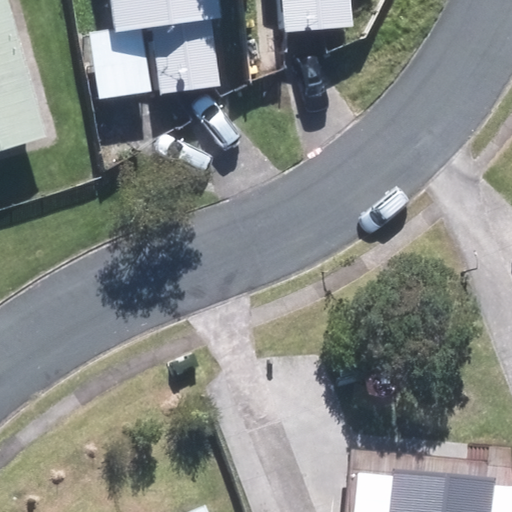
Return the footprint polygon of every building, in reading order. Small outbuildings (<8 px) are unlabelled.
[(5,0),(0,0),(0,129),(44,116),(5,0)] [(202,0),(103,0),(104,14),(203,8),(202,0)] [(267,0),(269,18),(346,13),(345,0),(267,0)] [(511,511),(511,468),(354,460),(351,511),(511,511)] [(206,511),(198,493),(155,511),(206,511)]
